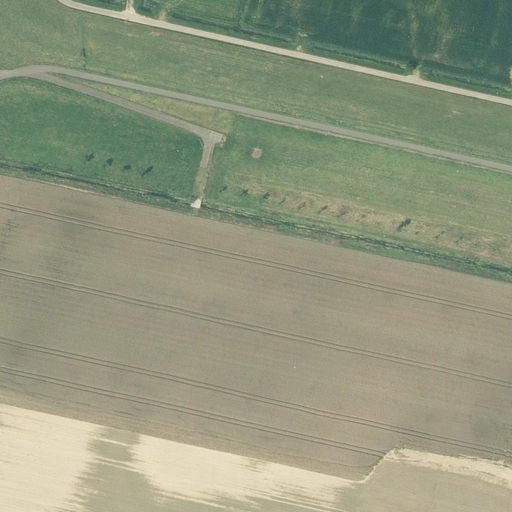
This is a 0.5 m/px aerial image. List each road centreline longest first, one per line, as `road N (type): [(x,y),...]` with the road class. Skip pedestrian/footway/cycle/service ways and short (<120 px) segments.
road 1 (unclassified): [(511,103),(62,0)]
road 2 (track): [(197,193),(210,136),(33,69)]
